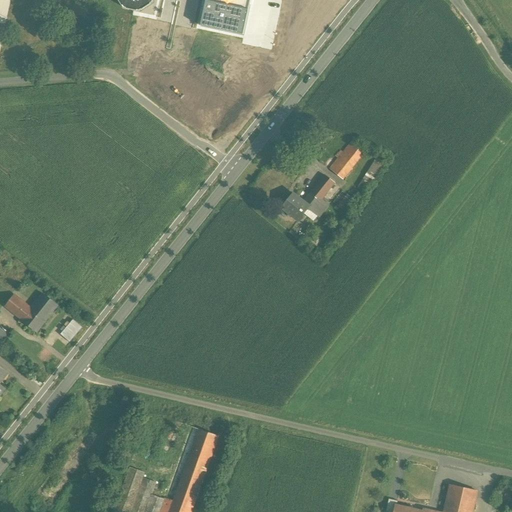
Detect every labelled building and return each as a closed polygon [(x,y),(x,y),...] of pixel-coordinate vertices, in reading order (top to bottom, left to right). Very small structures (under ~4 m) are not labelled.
[(117,0),(122,6),(124,8),(126,9),(137,11),(139,11),(141,10),(151,4),(152,3),(153,0),(117,0)] [(243,35),(250,0),(205,0),(200,26),(243,35)] [(351,143),(330,169),(343,179),(364,153),(351,143)] [(386,163),(377,158),(358,188),(363,190),(370,178),(375,181),(386,163)] [(325,175),(310,194),(320,201),(321,200),(334,183),(325,175)] [(304,202),(293,193),(282,207),(298,221),(309,208),(318,216),(327,205),(321,200),(320,201),(310,194),(304,202)] [(350,197),(345,194),(337,205),(341,208),(350,197)] [(22,320),(36,332),(58,305),(43,294),(31,308),(22,320)] [(31,308),(15,295),(5,306),(22,320),(31,308)] [(175,418),(159,447),(169,453),(185,424),(175,418)] [(144,472),(131,467),(113,511),(191,511),(219,436),(191,426),(167,495),(153,490),(156,482),(143,477),(144,472)] [(451,485),(444,511),(437,511),(423,509),(423,511),(397,505),(396,505),(394,511),(471,511),(477,490),(451,485)] [(511,487),(510,487),(506,486),(502,487),(499,489),(496,493),(496,497),(497,501),(499,505),(503,507),(507,508),(511,507),(511,505),(511,487)] [(398,501),(389,499),(386,511),(388,511),(394,511),(396,505),(397,505),(398,501)]
